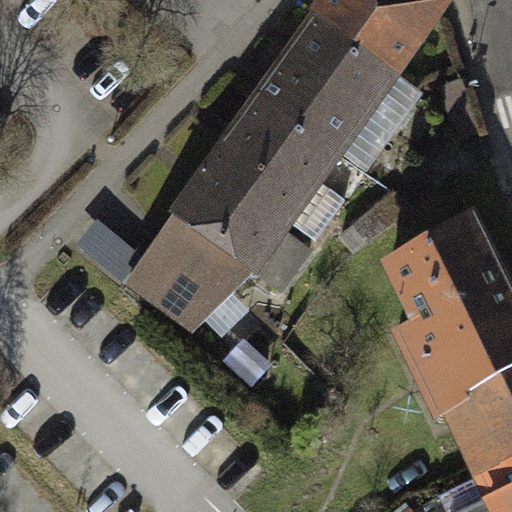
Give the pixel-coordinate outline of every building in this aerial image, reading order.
[(451,0),(329,0),(320,14),(406,70),(451,0)] [(320,14),(135,292),(221,348),(406,70),(320,14)] [(511,292),(473,222),(389,269),(419,323),(400,333),(446,415),(478,397),(511,378),(511,292)] [(511,457),(511,378),(478,397),(511,459),(511,457)] [(500,473),(511,499),(511,457),(511,459),(480,473),(484,479),(500,473)]
